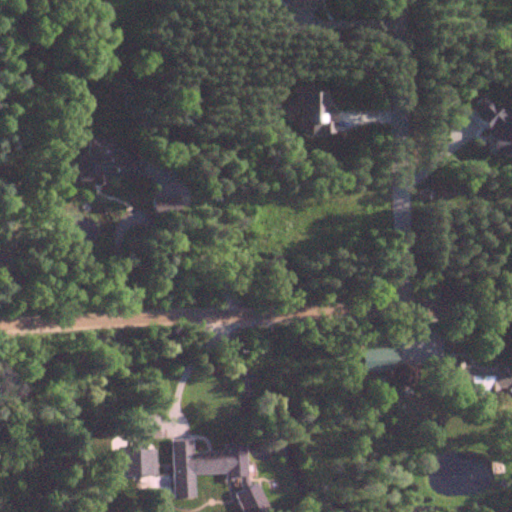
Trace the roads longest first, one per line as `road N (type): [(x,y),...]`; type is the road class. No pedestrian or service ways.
road 1 (residential): [(0,324),(511,302)]
road 2 (residential): [(392,306),(381,0)]
